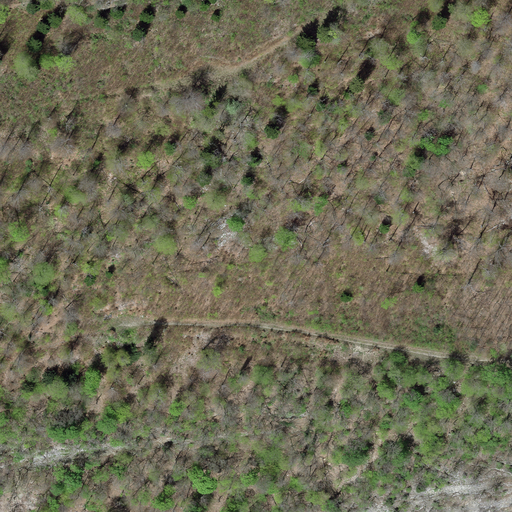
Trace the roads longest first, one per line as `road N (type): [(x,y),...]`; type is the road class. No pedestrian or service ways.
road 1 (track): [(129,321),(265,326),(511,360)]
road 2 (track): [(350,0),(223,74),(0,121)]
